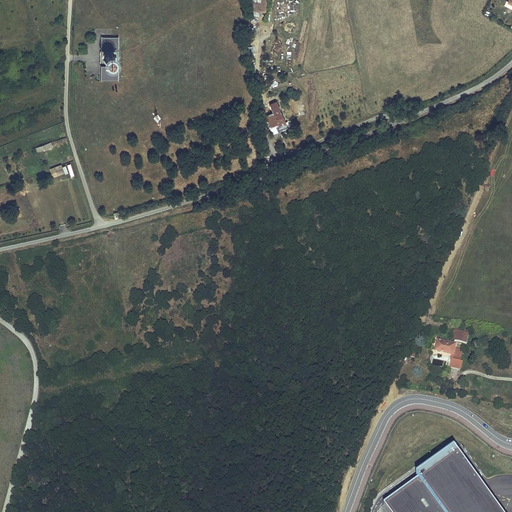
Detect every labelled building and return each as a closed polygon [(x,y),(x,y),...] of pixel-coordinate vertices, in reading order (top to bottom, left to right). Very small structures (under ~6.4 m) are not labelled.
[(118,36),(101,36),(101,48),(118,48),(118,36)] [(293,52),(296,44),(291,42),(287,49),(293,52)] [(118,65),(100,65),(100,77),(118,78),(118,65)] [(272,112),(277,122),(280,130),(287,127),(275,100),(269,103),(272,112)] [(277,122),(272,112),(265,114),(271,125),(277,122)] [(63,168),(62,166),(50,170),(53,178),(65,174),(63,168)] [(455,331),(453,341),(467,343),(468,333),(455,331)] [(434,352),(452,356),(449,368),(461,370),(463,362),(461,362),(463,350),(456,349),(457,344),(436,340),(434,352)] [(496,511),(487,499),(451,450),(414,477),(419,484),(386,507),(390,511),(496,511)]
